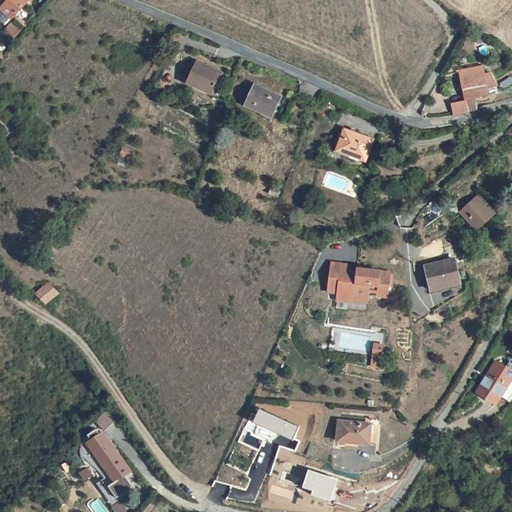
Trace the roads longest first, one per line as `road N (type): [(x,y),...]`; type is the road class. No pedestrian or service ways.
road 1 (unclassified): [(116,0),(410,122)]
road 2 (track): [(0,286),(80,342),(170,475),(205,506)]
road 3 (residential): [(382,511),(511,294)]
road 4 (unknown): [(511,123),(404,222)]
road 5 (residential): [(423,0),(452,35),(410,122)]
